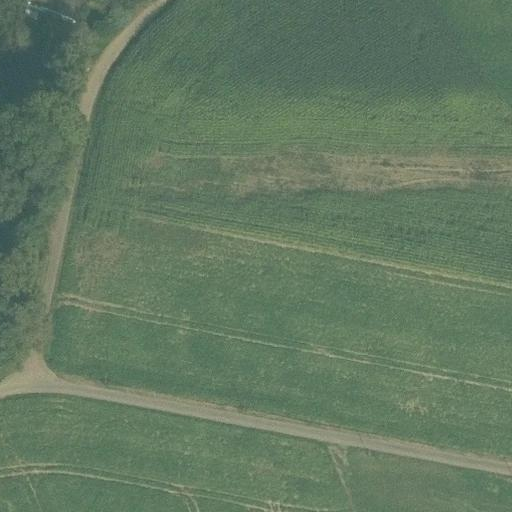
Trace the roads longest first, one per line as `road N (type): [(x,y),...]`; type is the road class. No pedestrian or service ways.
road 1 (unclassified): [(25,385),(511,474)]
road 2 (unclassified): [(157,0),(94,73),(25,385)]
